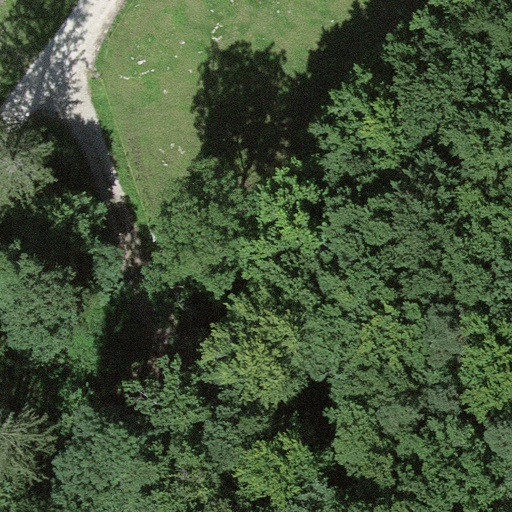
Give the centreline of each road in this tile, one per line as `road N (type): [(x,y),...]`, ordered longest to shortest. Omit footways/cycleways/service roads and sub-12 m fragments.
road 1 (track): [(436,0),(204,218),(135,235)]
road 2 (track): [(45,74),(98,192),(135,235)]
road 3 (track): [(91,0),(0,135)]
